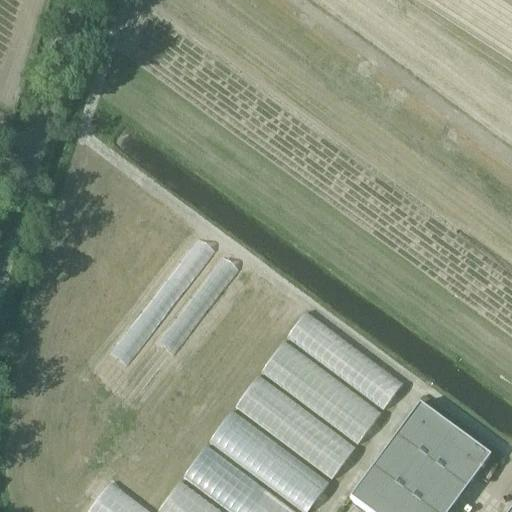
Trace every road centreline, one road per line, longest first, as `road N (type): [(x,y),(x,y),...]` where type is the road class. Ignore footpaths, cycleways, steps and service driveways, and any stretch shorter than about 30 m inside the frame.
road 1 (residential): [(0,273),(78,0)]
road 2 (track): [(511,159),(294,0)]
